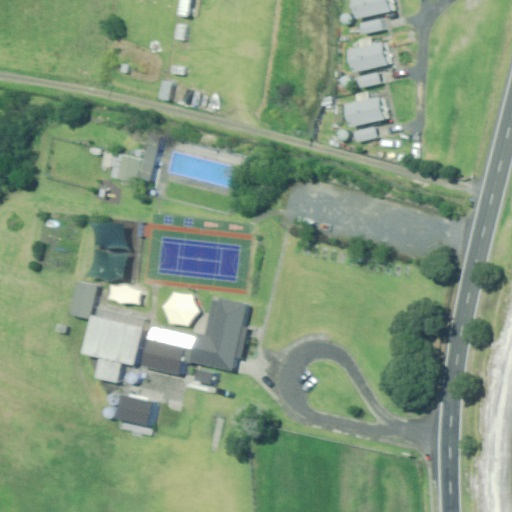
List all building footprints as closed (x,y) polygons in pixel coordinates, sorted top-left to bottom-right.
[(398,13),(395,0),(361,0),(365,20),(398,13)] [(358,14),(347,16),(349,27),(360,25),(358,14)] [(389,31),(386,20),(367,24),(369,35),(389,31)] [(395,66),(390,45),(372,50),(371,47),(357,51),(362,73),(395,66)] [(386,84),(384,73),(364,77),(366,88),(386,84)] [(357,77),(347,78),(349,92),(360,90),(357,77)] [(392,121),(387,100),(355,107),(359,127),(392,121)] [(382,139),(380,128),(361,132),(363,142),(382,139)] [(354,129),(343,130),(343,144),(355,144),(354,129)] [(156,142),(151,160),(123,154),(118,177),(137,182),(144,183),(145,179),(158,182),(167,144),(156,142)] [(113,285),(87,279),(80,313),(105,319),(113,285)] [(148,296),(120,289),(116,304),(145,311),(148,296)] [(204,293),(184,292),(176,307),(182,322),(201,323),(211,309),(204,293)] [(227,343),(210,339),(205,364),(252,375),(268,305),(237,298),(227,343)] [(111,318),(102,354),(150,367),(159,331),(111,318)] [(202,351),(167,341),(159,369),(195,379),(202,351)] [(145,375),(134,373),(132,385),(143,387),(145,375)] [(114,405),(125,408),(129,395),(118,391),(114,405)] [(167,401),(133,393),(128,417),(162,424),(161,430),(192,437),(197,414),(166,407),(167,401)] [(125,408),(114,405),(109,419),(120,423),(125,408)]
